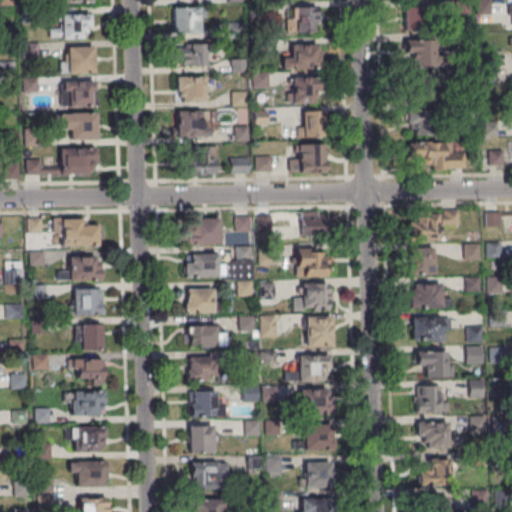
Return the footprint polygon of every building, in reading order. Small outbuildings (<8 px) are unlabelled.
[(172,6),(172,32),(203,32),(203,6),(172,6)] [(316,6),(291,6),(291,31),(316,31),(316,6)] [(90,38),(90,14),(60,14),(60,28),(49,28),(49,38),(90,38)] [(21,58),(38,58),(38,43),(21,43),(21,58)] [(205,44),(177,44),(177,65),(205,65),(205,44)] [(318,68),(318,44),(291,44),(291,57),(281,57),(281,68),(318,68)] [(441,44),(423,44),(423,68),(441,68),(441,44)] [(93,72),(92,45),(60,46),(60,72),(93,72)] [(176,101),(204,101),(204,76),(176,76),(176,101)] [(291,77),(291,103),(313,103),(313,77),(291,77)] [(93,81),(61,81),(61,105),(93,105),(93,81)] [(245,92),(231,92),(231,105),(245,105),(245,92)] [(174,110),(174,136),(207,136),(207,110),(174,110)] [(321,137),(321,110),(300,110),(300,137),(321,137)] [(69,139),(94,139),(94,113),(58,113),(58,129),(69,129),(69,139)] [(246,126),(237,126),(237,140),(246,140),(246,126)] [(462,166),(462,142),(406,142),(406,166),(462,166)] [(324,172),(324,144),(303,144),(303,152),(296,152),(296,172),(324,172)] [(214,174),(214,147),(181,147),(181,174),(214,174)] [(58,148),(58,168),(39,168),(39,160),(26,160),(26,173),(94,173),(95,148),(58,148)] [(254,171),(269,171),(269,156),(254,156),(254,171)] [(228,173),(247,173),(247,157),(228,157),(228,173)] [(457,211),(415,210),(415,239),(437,240),(437,226),(457,226),(457,211)] [(324,211),(296,211),(296,235),(324,235),(324,211)] [(248,216),(234,216),(234,229),(248,229),(248,216)] [(96,246),(96,224),(82,224),(82,218),(57,218),(57,246),(96,246)] [(217,244),(217,218),(184,218),(184,244),(217,244)] [(477,258),(477,245),(463,245),(463,258),(477,258)] [(433,248),(410,248),(410,274),(433,274),(433,248)] [(326,275),(326,249),(294,249),(294,275),(326,275)] [(184,254),(184,277),(250,276),(250,261),(217,262),(217,254),(184,254)] [(96,279),(96,256),(64,256),(64,279),(96,279)] [(4,278),(20,278),(20,262),(4,262),(4,278)] [(299,309),(329,309),(329,283),(299,283),(299,309)] [(409,307),(439,307),(439,283),(409,283),(409,307)] [(69,288),(69,314),(100,314),(100,288),(69,288)] [(212,312),(212,288),(184,288),(184,312),(212,312)] [(302,316),(302,346),(331,346),(331,316),(302,316)] [(447,341),(447,317),(412,317),(412,341),(447,341)] [(101,349),(101,324),(78,324),(78,350),(101,349)] [(224,346),(224,333),(215,333),(215,325),(186,325),(186,346),(224,346)] [(480,341),(480,329),(466,329),(466,341),(480,341)] [(480,346),(464,346),(464,360),(480,360),(480,346)] [(414,351),(414,368),(422,368),(422,376),(450,376),(450,351),(414,351)] [(102,383),(102,359),(71,359),(71,383),(102,383)] [(186,380),(213,380),(213,361),(186,361),(186,380)] [(296,361),(296,380),(329,380),(329,361),(296,361)] [(10,388),(20,388),(20,375),(10,375),(10,388)] [(441,411),(441,386),(414,386),(414,411),(441,411)] [(102,415),(102,391),(67,391),(67,415),(102,415)] [(189,416),(224,416),(224,391),(189,391),(189,416)] [(299,392),(299,414),(330,414),(330,392),(299,392)] [(447,447),(447,422),(415,422),(415,447),(447,447)] [(211,425),(186,425),(186,452),(211,452),(211,425)] [(70,426),(70,451),(102,451),(102,426),(70,426)] [(302,427),(302,450),(330,450),(330,427),(302,427)] [(417,459),(417,484),(447,484),(447,459),(417,459)] [(105,461),(66,461),(66,473),(75,473),(75,486),(105,486),(105,461)] [(302,485),(330,485),(330,461),(302,461),(302,485)] [(189,462),(189,486),(225,486),(225,462),(189,462)] [(445,511),(445,493),(420,493),(419,511),(445,511)] [(77,511),(106,511),(107,498),(77,498),(77,511)] [(190,499),(190,511),(218,511),(219,499),(190,499)] [(333,511),(334,502),(300,502),(300,511),(333,511)]
